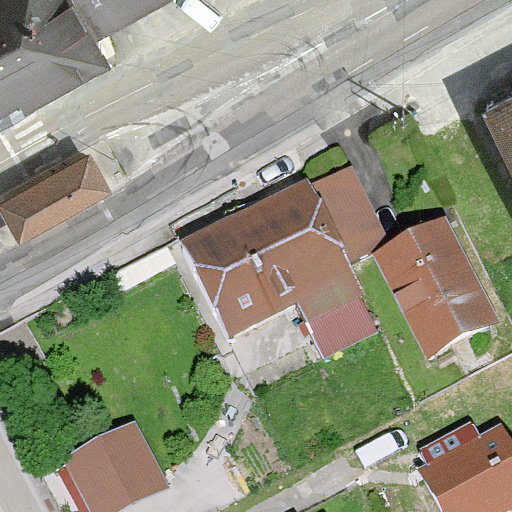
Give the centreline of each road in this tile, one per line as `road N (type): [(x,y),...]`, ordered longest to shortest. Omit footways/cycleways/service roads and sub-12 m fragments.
road 1 (primary): [(0,270),(147,191),(442,0)]
road 2 (primary): [(321,0),(0,160)]
